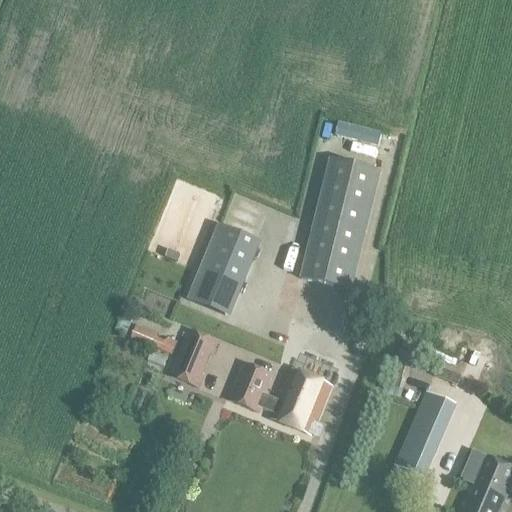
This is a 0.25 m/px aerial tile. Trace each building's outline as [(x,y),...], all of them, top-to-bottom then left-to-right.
[(383,175),(330,163),(303,281),(355,293),(383,175)] [(219,228),(189,302),(225,317),(256,243),(219,228)] [(251,264),(240,290),(255,296),(266,271),(251,264)] [(126,319),(150,326),(153,314),(129,308),(126,319)] [(160,336),(137,327),(132,341),(174,357),(179,344),(168,339),(167,343),(158,339),(160,336)] [(190,332),(170,378),(197,390),(217,344),(190,332)] [(413,368),(416,356),(399,351),(395,363),(396,364),(389,387),(385,386),(382,396),(401,401),(403,392),(399,390),(406,366),(413,368)] [(267,412),(271,402),(272,400),(265,397),(272,379),(245,368),(230,402),(260,414),(262,410),(267,412)] [(461,378),(438,369),(434,378),(457,387),(461,378)] [(271,402),(267,412),(274,415),(271,421),(320,440),(325,429),(316,426),(332,388),(292,372),(279,405),(271,402)] [(427,394),(400,455),(431,468),(458,407),(427,394)] [(431,468),(400,455),(394,468),(425,482),(431,468)] [(506,511),(511,500),(511,471),(483,459),(459,511),(506,511)]
